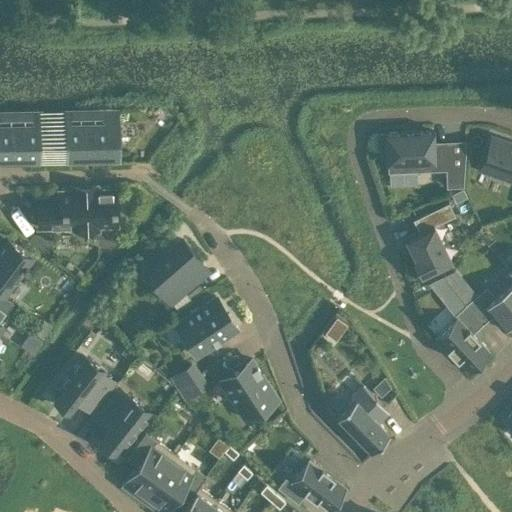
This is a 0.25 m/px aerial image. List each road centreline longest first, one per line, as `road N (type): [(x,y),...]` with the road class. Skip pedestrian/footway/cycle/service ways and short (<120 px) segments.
road 1 (residential): [(369,480),(300,417),(267,327),(227,251),(191,211),(144,175),(0,177)]
road 2 (residential): [(511,120),(393,114),(371,118),(355,142),(418,338),(471,405)]
road 3 (residential): [(0,404),(48,431),(129,511)]
road 4 (residential): [(369,480),(471,405)]
